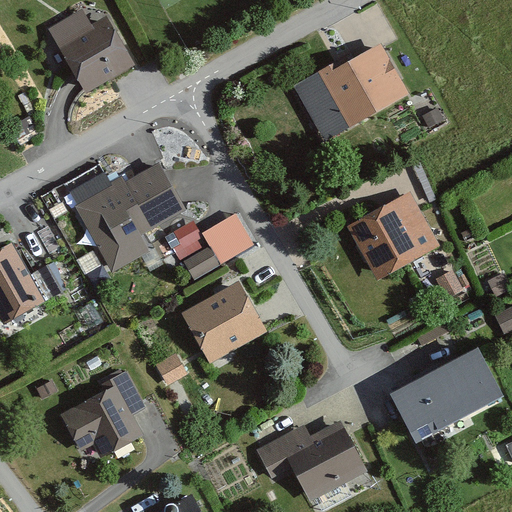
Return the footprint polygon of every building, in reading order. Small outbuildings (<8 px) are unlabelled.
[(86,26),(79,12),(44,31),(78,95),(127,69),(100,19),(86,26)] [(336,68),(332,61),(288,86),(320,144),(407,96),(378,45),(336,68)] [(440,123),(433,111),(418,119),(424,131),(440,123)] [(106,185),(100,175),(67,194),(74,207),(71,208),(109,274),(145,253),(136,238),(181,212),(154,165),(122,184),(118,179),(106,185)] [(434,250),(405,195),(344,228),(373,282),(434,250)] [(250,247),(232,215),(197,234),(205,248),(181,262),(191,280),(250,247)] [(41,303),(7,244),(0,247),(0,326),(0,327),(41,303)] [(61,293),(44,267),(28,277),(45,303),(61,293)] [(433,282),(444,300),(458,291),(448,273),(433,282)] [(484,283),(493,300),(508,292),(499,276),(484,283)] [(261,332),(234,282),(176,313),(203,363),(261,332)] [(511,309),(492,319),(501,338),(511,332),(511,309)] [(497,396),(472,350),(385,396),(405,433),(428,421),(432,430),(497,396)] [(184,377),(173,354),(151,365),(161,388),(184,377)] [(77,453),(90,446),(96,458),(137,437),(127,418),(143,410),(123,372),(95,386),(98,392),(56,413),(77,453)] [(34,390),(40,401),(54,393),(48,382),(34,390)] [(306,439),(300,427),(253,452),(269,481),(288,471),(304,502),(363,471),(337,422),(306,439)] [(511,441),(503,447),(511,463),(511,441)] [(195,511),(186,495),(156,511),(195,511)]
